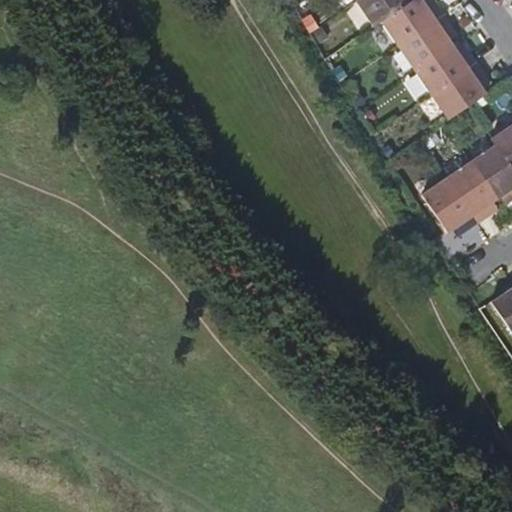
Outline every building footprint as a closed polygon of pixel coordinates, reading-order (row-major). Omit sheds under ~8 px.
[(359,0),(356,2),(373,27),(381,22),(412,0),(359,0)] [(398,47),(444,15),(434,1),(427,7),(422,1),(421,0),(412,0),(381,22),(398,47)] [(311,15),(301,21),(309,34),(312,33),(318,28),(311,15)] [(414,71),(453,45),(450,40),(445,34),(452,28),(444,15),(398,47),(414,71)] [(318,28),(312,33),(319,45),(328,38),(321,26),(318,28)] [(445,34),(450,40),(457,34),(452,28),(445,34)] [(463,43),(455,49),(460,55),(467,50),(463,43)] [(431,95),(477,64),(467,50),(460,55),(455,49),(453,45),(414,71),(431,95)] [(486,77),(477,64),(431,95),(447,120),(468,106),(486,94),(483,90),(478,83),(486,77)] [(341,66),(331,72),(337,83),(346,76),(341,66)] [(491,83),(486,77),(478,83),(483,90),(491,83)] [(370,110),(365,113),(370,122),(375,119),(370,110)] [(511,123),(490,138),(494,145),(511,171),(511,123)] [(511,198),(511,171),(494,145),(470,162),(495,198),(500,195),(506,191),(511,198)] [(404,157),(392,163),(398,172),(409,165),(404,157)] [(491,201),(495,198),(470,162),(446,178),(477,224),(490,215),(484,206),(491,201)] [(463,233),(477,224),(446,178),(421,196),(446,232),(451,229),(457,224),(463,233)] [(505,204),(511,199),(511,198),(506,191),(500,195),(505,204)] [(484,206),(490,215),(497,210),(491,201),(484,206)] [(457,224),(451,229),(457,238),(463,233),(457,224)] [(511,289),(490,303),(511,334),(511,289)]
